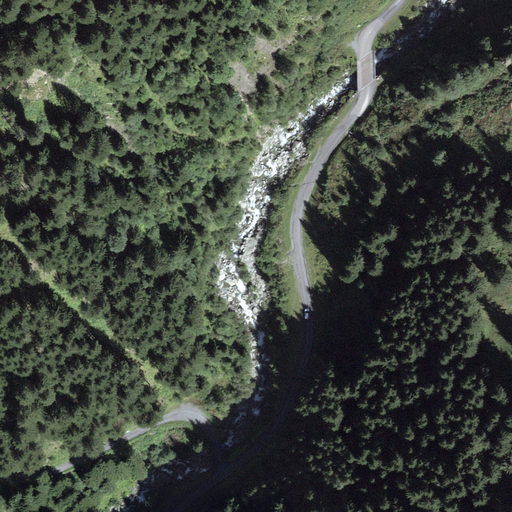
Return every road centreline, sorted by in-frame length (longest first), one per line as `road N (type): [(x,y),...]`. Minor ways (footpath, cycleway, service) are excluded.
road 1 (track): [(402,0),(374,30),(367,95),(302,200),(297,242),(311,328),(298,391),(266,443),(179,511)]
road 2 (track): [(0,474),(50,471),(126,430),(170,417),(201,424),(214,438)]
